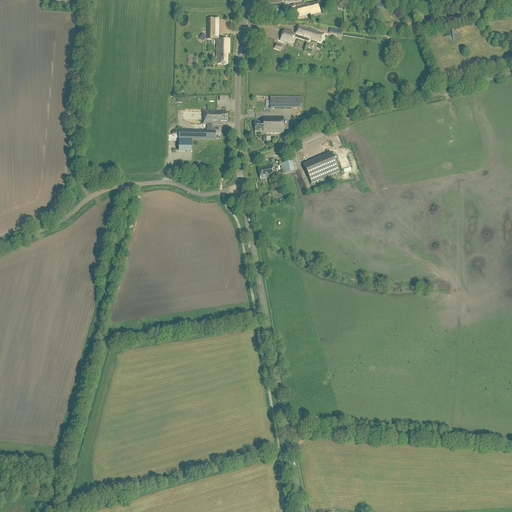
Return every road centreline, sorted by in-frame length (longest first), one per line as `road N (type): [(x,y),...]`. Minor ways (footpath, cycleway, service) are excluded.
road 1 (track): [(137,185),(52,481),(0,488)]
road 2 (tertiary): [(301,511),(241,188)]
road 3 (unclassified): [(256,160),(348,117),(511,72)]
road 4 (unclassified): [(0,246),(56,224),(98,193),(150,183),(200,194),(241,188)]
road 5 (track): [(286,428),(511,442)]
road 6 (track): [(89,0),(77,173),(90,198)]
road 7 (tertiary): [(237,152),(239,45),(250,0)]
